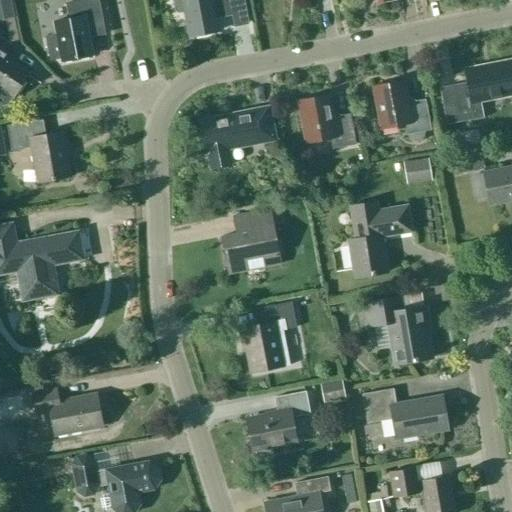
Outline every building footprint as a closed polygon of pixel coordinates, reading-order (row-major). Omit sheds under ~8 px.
[(98,0),(82,0),(66,3),(69,19),(53,22),(56,34),(46,36),(50,60),(60,58),(61,61),(92,55),(87,27),(103,24),(98,0)] [(172,0),(175,12),(186,10),(191,36),(217,31),(212,6),(241,0),(172,0)] [(15,15),(6,16),(9,38),(18,37),(15,15)] [(0,37),(0,104),(1,105),(8,104),(13,97),(29,73),(3,56),(11,44),(0,37)] [(468,87),(442,92),(441,87),(440,88),(447,124),(483,117),(480,101),(511,94),(511,70),(510,60),(465,69),(468,87)] [(405,123),(407,134),(431,130),(425,99),(408,102),(404,81),(372,87),(380,128),(405,123)] [(333,117),(329,95),(297,102),(305,143),(330,138),(332,149),(356,144),(350,113),(333,117)] [(78,106),(63,109),(67,127),(82,124),(78,106)] [(268,107),(199,121),(205,153),(208,153),(211,168),(230,165),(227,149),(275,139),(268,107)] [(43,118),(6,125),(11,151),(30,147),(37,183),(71,176),(65,148),(68,148),(65,131),(46,134),(43,118)] [(450,133),(452,147),(480,142),(477,128),(450,133)] [(479,144),(455,148),(459,172),(483,168),(479,144)] [(402,159),(406,182),(432,178),(428,155),(402,159)] [(490,205),(511,200),(511,166),(483,172),(490,205)] [(407,205),(377,210),(376,203),(350,207),(355,240),(348,241),(354,277),(388,271),(382,236),(412,231),(407,205)] [(228,274),(247,270),(245,260),(263,257),(264,267),(280,264),(270,209),(233,216),(236,233),(221,236),(228,274)] [(58,294),(52,265),(76,260),(71,233),(15,243),(12,223),(0,225),(0,274),(17,271),(22,301),(58,294)] [(401,310),(399,296),(364,303),(368,327),(387,323),(394,364),(432,358),(426,325),(429,325),(426,306),(401,310)] [(255,309),(258,324),(239,328),(242,345),(244,345),(250,373),(284,366),(277,331),(296,327),(291,302),(255,309)] [(320,383),(323,402),(345,397),(342,379),(320,383)] [(442,396),(416,401),(416,403),(407,404),(407,402),(396,404),(393,388),(362,394),(367,423),(392,419),(395,438),(402,437),(402,439),(417,436),(417,434),(448,429),(442,396)] [(96,394),(58,401),(56,389),(32,394),(36,413),(50,410),(54,435),(102,426),(96,394)] [(305,391),(274,397),(277,411),(265,413),(265,415),(248,419),(254,450),(297,442),(292,417),(310,413),(305,391)] [(134,511),(140,503),(138,492),(154,489),(160,479),(158,468),(149,461),(95,471),(93,460),(85,455),(76,456),(71,464),(77,491),(84,496),(93,494),(98,487),(98,486),(108,484),(110,494),(103,495),(100,498),(102,508),(105,510),(112,509),(117,511),(134,511)] [(454,511),(448,476),(420,481),(416,482),(414,468),(390,472),(394,497),(422,492),(425,511),(454,511)] [(353,471),(340,474),(346,499),(359,496),(353,471)] [(327,476),(294,483),(296,497),(264,503),(266,511),(322,511),(319,493),(330,491),(327,476)] [(368,500),(370,511),(382,511),(380,498),(368,500)]
